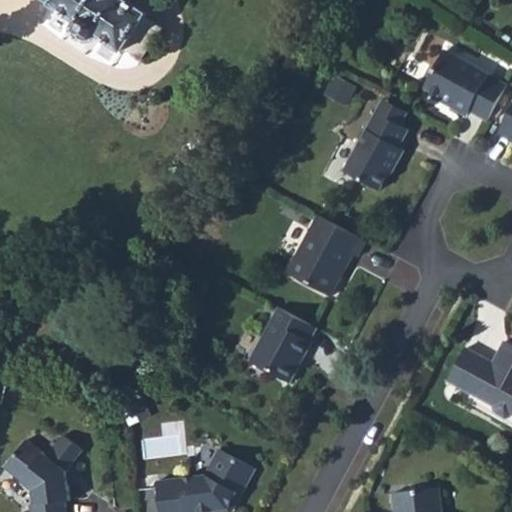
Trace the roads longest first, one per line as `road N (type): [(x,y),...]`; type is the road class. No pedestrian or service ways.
road 1 (residential): [(309,511),(442,264)]
road 2 (residential): [(511,187),(468,171),(437,186),(421,216),(426,250)]
